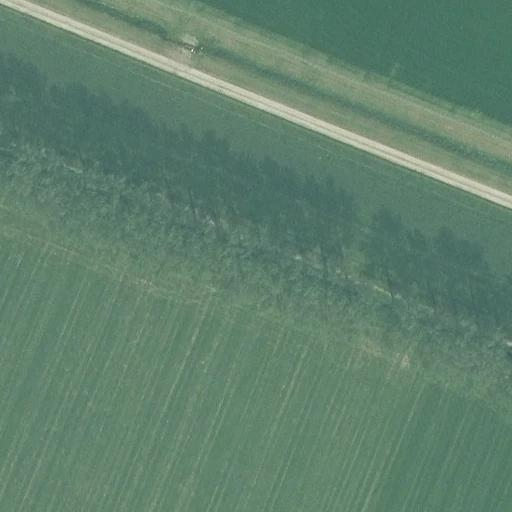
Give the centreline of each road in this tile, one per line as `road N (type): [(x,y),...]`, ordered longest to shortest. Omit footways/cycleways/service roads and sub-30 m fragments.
road 1 (track): [(0,67),(511,275)]
road 2 (track): [(511,204),(4,0)]
